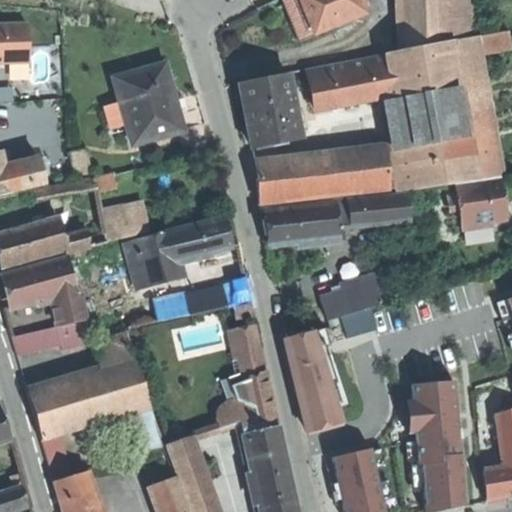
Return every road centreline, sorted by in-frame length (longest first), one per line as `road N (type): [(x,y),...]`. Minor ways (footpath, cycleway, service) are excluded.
road 1 (residential): [(312,511),(197,32),(222,0)]
road 2 (residential): [(0,362),(47,511)]
